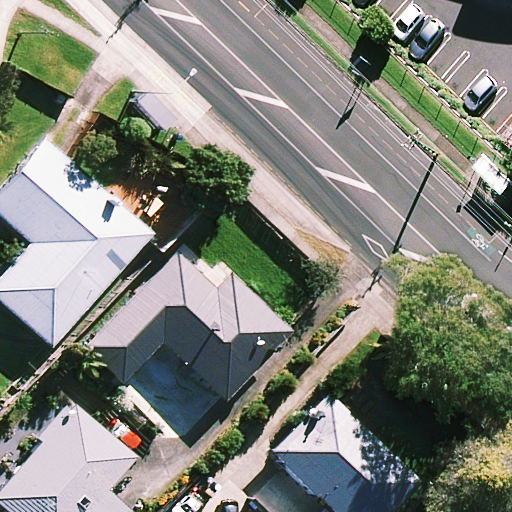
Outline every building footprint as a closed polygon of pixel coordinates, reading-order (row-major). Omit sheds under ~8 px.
[(128,107),(156,135),(169,126),(139,96),(128,107)] [(142,240),(38,147),(0,189),(0,225),(26,249),(0,277),(0,311),(43,350),(142,240)] [(507,206),(511,201),(511,187),(495,171),(482,182),(507,206)] [(282,337),(186,243),(79,352),(114,387),(154,346),(215,406),(282,337)] [(387,511),(411,487),(321,401),(265,459),(320,511),(319,511),(387,511)] [(125,462),(60,406),(30,441),(37,446),(0,489),(0,511),(117,511),(97,495),(125,462)]
